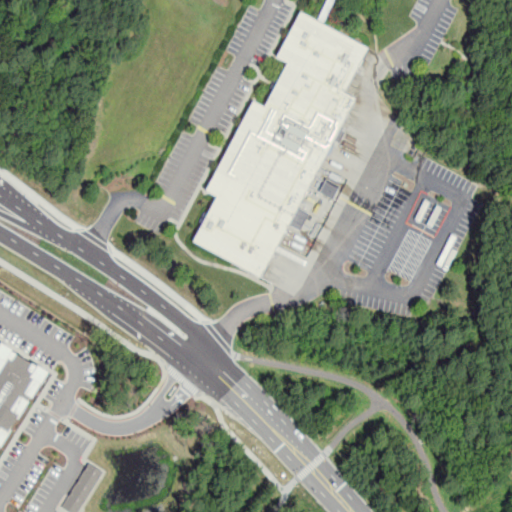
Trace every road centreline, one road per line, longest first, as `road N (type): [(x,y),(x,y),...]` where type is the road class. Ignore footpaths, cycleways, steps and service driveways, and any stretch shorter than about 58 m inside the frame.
road 1 (secondary): [(204,351),(99,268),(0,206)]
road 2 (secondary): [(0,234),(204,351)]
road 3 (secondary): [(351,511),(204,351)]
